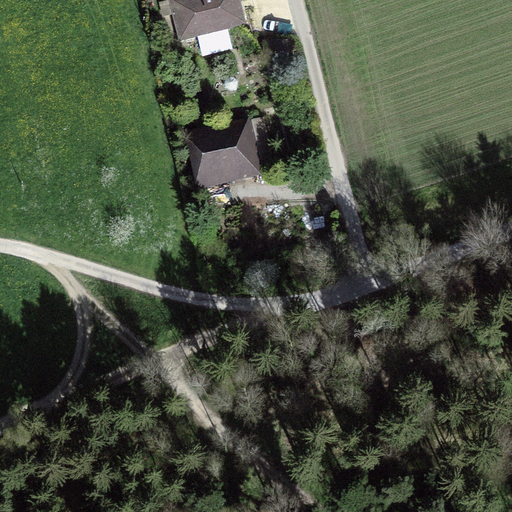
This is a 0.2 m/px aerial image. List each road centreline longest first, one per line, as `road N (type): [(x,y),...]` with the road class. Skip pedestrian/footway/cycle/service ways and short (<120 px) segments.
road 1 (residential): [(0,245),(225,304),(291,304),(364,286)]
road 2 (track): [(0,424),(198,337),(319,300)]
road 3 (track): [(72,286),(154,359),(214,428),(314,511)]
road 4 (residential): [(364,286),(293,0)]
road 5 (track): [(38,252),(72,286),(84,312),(79,361),(51,404)]
road 6 (residential): [(364,286),(511,232)]
